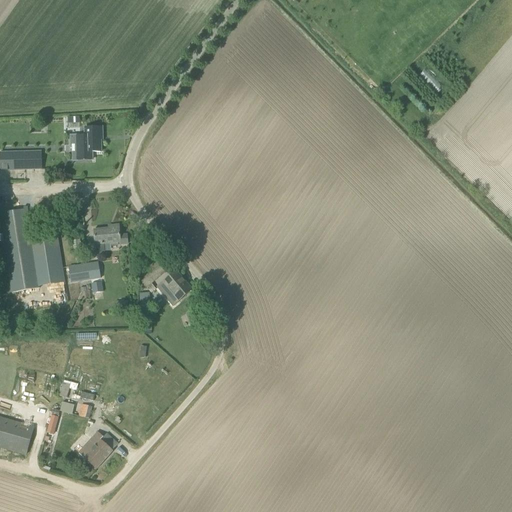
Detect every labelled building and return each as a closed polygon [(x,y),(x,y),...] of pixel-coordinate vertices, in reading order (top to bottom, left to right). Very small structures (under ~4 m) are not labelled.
[(424,69),(418,77),(437,93),(444,85),(424,69)] [(93,160),(92,153),(101,152),(100,136),(103,136),(102,128),(84,129),(85,144),(76,144),(77,161),(93,160)] [(1,171),(2,171),(38,171),(38,172),(43,171),(42,153),(1,153),(1,171)] [(24,211),(0,214),(0,218),(12,293),(40,289),(27,207),(23,208),(24,211)] [(111,229),(94,231),(95,245),(96,245),(97,255),(105,255),(104,245),(106,244),(120,243),(120,245),(128,244),(127,235),(120,236),(119,225),(111,226),(111,229)] [(97,263),(90,265),(69,268),(71,284),(101,279),(98,263),(97,263)] [(148,270),(138,278),(146,288),(147,288),(152,283),(156,280),(148,270)] [(173,307),(192,291),(176,272),(163,283),(164,283),(158,288),(173,307)] [(102,283),(91,284),(92,294),(103,292),(102,283)] [(147,288),(151,293),(157,288),(152,283),(147,288)] [(204,326),(199,310),(187,313),(193,330),(204,326)] [(62,381),(58,397),(67,399),(71,383),(62,381)] [(61,402),(59,412),(71,415),(74,405),(61,402)] [(81,405),(78,417),(89,420),(92,408),(81,405)] [(0,447),(26,455),(34,429),(34,428),(0,418),(0,447)] [(103,438),(97,433),(87,444),(87,445),(79,454),(96,470),(113,452),(112,451),(118,445),(106,434),(103,438)]
